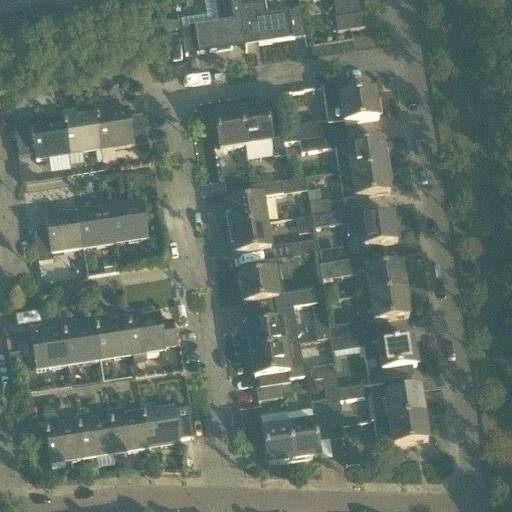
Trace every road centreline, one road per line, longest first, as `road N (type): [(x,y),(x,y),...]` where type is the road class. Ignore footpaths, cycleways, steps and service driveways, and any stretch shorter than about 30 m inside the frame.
road 1 (residential): [(223,503),(171,137),(174,110),(188,95),(412,58)]
road 2 (residential): [(478,509),(412,58)]
road 3 (residential): [(478,509),(223,503)]
road 4 (residential): [(223,503),(120,497),(11,510)]
